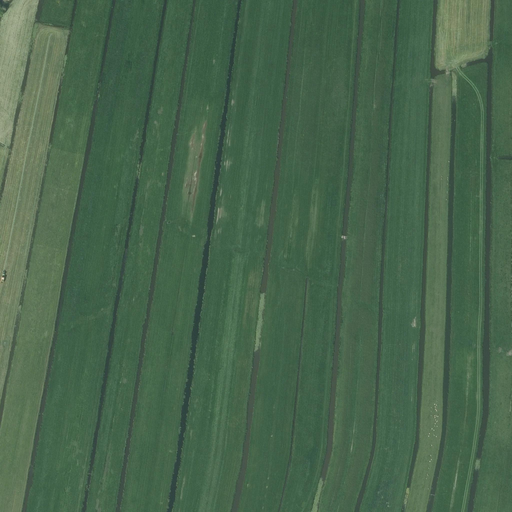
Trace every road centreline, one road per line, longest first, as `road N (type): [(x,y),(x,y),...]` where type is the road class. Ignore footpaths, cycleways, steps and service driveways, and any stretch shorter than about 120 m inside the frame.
road 1 (track): [(180,511),(247,0)]
road 2 (track): [(448,63),(446,76),(421,85),(409,429),(395,511)]
